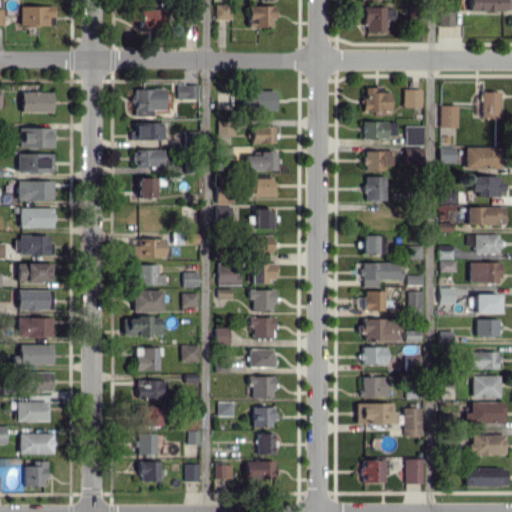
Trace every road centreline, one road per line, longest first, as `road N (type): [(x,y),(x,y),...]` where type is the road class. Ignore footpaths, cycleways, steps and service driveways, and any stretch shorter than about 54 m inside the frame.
road 1 (residential): [(92,0),(90,511)]
road 2 (residential): [(0,58),(511,59)]
road 3 (residential): [(317,0),(317,511)]
